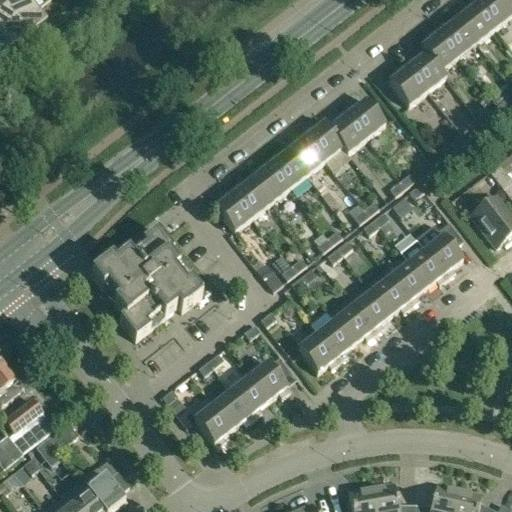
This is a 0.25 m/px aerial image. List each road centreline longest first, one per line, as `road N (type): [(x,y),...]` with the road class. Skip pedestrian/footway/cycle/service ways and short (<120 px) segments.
road 1 (residential): [(121,413),(263,305),(179,196),(431,0)]
road 2 (secondary): [(8,263),(345,0)]
road 3 (residential): [(345,445),(343,400),(511,263)]
road 4 (residential): [(121,413),(8,263)]
road 5 (residential): [(511,464),(462,448),(345,445)]
road 6 (residential): [(345,445),(273,469),(210,511)]
road 7 (residential): [(194,511),(121,413)]
